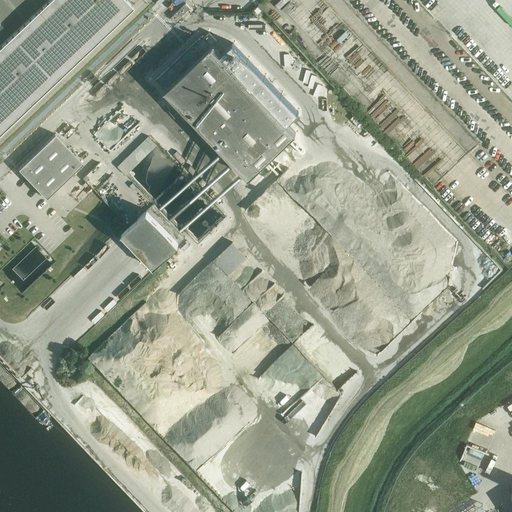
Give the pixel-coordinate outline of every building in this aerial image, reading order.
[(0,0),(0,127),(133,2),(132,1),(131,0),(0,0)] [(280,0),(276,4),(280,9),(288,0),(280,0)] [(176,21),(190,8),(185,3),(171,17),(176,21)] [(287,123),(299,112),(232,42),(220,53),(212,45),(217,40),(209,32),(204,36),(203,35),(156,79),(249,176),(296,132),(287,123)] [(46,198),(83,163),(55,134),(18,168),(46,198)] [(148,136),(144,140),(143,141),(152,149),(153,148),(157,144),(148,136)] [(139,161),(152,149),(143,141),(131,153),(139,161)] [(131,153),(130,154),(118,166),(126,174),(138,162),(139,161),(131,153)] [(153,268),(185,237),(153,204),(121,234),(153,268)] [(235,277),(256,259),(241,241),(220,259),(235,277)] [(250,365),(255,362),(250,350),(244,352),(250,365)]
